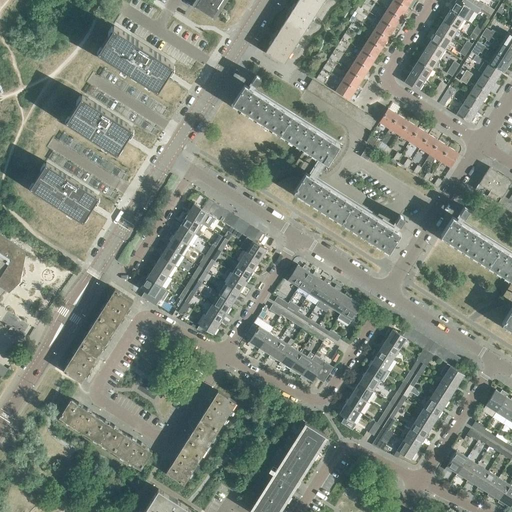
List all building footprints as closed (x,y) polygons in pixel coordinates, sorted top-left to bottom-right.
[(197,0),(195,5),(192,3),(192,4),(215,18),(213,16),(222,0),(197,0)] [(290,12),(283,23),(301,35),(318,8),(305,0),(298,0),(293,8),(290,12)] [(305,0),(318,8),(323,0),(305,0)] [(394,0),(392,0),(386,9),(400,18),(407,8),(394,0)] [(453,5),(452,6),(450,10),(463,18),(467,21),(473,11),(474,11),(457,0),(455,0),(456,0),(455,0),(452,0),(450,4),(453,5)] [(364,3),(361,7),(367,11),(370,7),(364,3)] [(490,15),(493,10),(482,3),(479,8),(490,15)] [(400,18),(386,9),(380,19),(394,28),(400,18)] [(450,10),(443,20),(457,28),(463,18),(450,10)] [(355,17),(361,21),(364,17),(357,13),(355,17)] [(380,19),(374,29),(387,38),(394,28),(380,19)] [(437,30),(450,38),(457,28),(443,20),(437,30)] [(266,51),(284,63),(301,35),(283,23),(276,35),(273,39),(266,51)] [(348,27),(355,32),(357,28),(351,23),(348,27)] [(99,48),(98,50),(105,55),(110,58),(121,65),(127,69),(132,72),(138,76),(145,80),(150,84),(158,88),(159,87),(162,82),(162,81),(165,76),(169,70),(173,65),(174,63),(114,25),(113,27),(109,32),(105,38),(104,41),(102,43),(99,48)] [(477,36),(481,29),(476,26),(472,32),(477,36)] [(486,27),(484,31),(495,38),(498,33),(492,29),(491,31),(486,27)] [(374,29),(367,40),(381,48),(387,38),(374,29)] [(437,30),(431,40),(444,49),(450,38),(437,30)] [(481,35),(486,38),(485,39),(491,43),(495,38),(484,31),(481,35)] [(511,34),(508,32),(501,42),(511,48),(511,34)] [(381,48),(367,40),(361,50),(375,58),(381,48)] [(424,50),(438,59),(444,49),(431,40),(424,50)] [(466,40),(463,46),(468,50),(472,44),(466,40)] [(495,52),(508,61),(511,54),(511,48),(501,42),(495,52)] [(338,44),(335,48),(342,52),(345,48),(338,44)] [(481,48),(475,44),(470,52),(475,55),(476,55),(479,50),(480,50),(481,48)] [(468,50),(463,46),(459,52),(464,56),(468,50)] [(361,50),(355,60),(368,69),(375,58),(361,50)] [(418,60),(431,69),(438,59),(424,50),(418,60)] [(495,52),(488,63),(502,71),(508,61),(495,52)] [(332,54),(329,58),(336,62),(338,58),(332,54)] [(482,59),(476,55),(475,55),(473,60),(479,64),(482,59)] [(368,69),(355,60),(348,70),(362,79),(368,69)] [(418,60),(411,70),(425,79),(429,81),(432,76),(428,74),(431,69),(418,60)] [(454,61),(450,66),(455,70),(459,64),(454,61)] [(488,63),(482,73),(495,81),(502,71),(488,63)] [(325,64),(323,68),(329,72),(332,68),(325,64)] [(455,70),(450,66),(446,73),(451,76),(455,70)] [(348,70),(342,80),(356,89),(362,79),(348,70)] [(405,81),(418,89),(425,79),(411,70),(405,81)] [(466,70),(463,75),(469,78),(472,74),(466,70)] [(482,73),(475,83),(489,91),(495,81),(482,73)] [(251,81),(256,85),(257,85),(261,78),(256,75),(251,81)] [(469,78),(463,75),(460,80),(466,84),(469,78)] [(305,89),(310,92),(317,82),(312,79),(305,89)] [(356,89),(342,80),(335,91),(349,99),(356,89)] [(437,86),(443,90),(446,84),(441,81),(437,86)] [(322,86),(317,82),(310,92),(315,96),(322,86)] [(469,93),(483,101),(489,91),(475,83),(469,93)] [(339,144),(307,124),(244,84),(233,102),(311,152),(315,154),(319,157),(325,161),(328,163),(339,145),(339,144)] [(315,96),(320,99),(327,89),(322,86),(315,96)] [(431,97),(436,101),(443,90),(437,86),(431,97)] [(445,92),(450,95),(453,90),(448,87),(445,92)] [(332,92),(327,89),(320,99),(325,102),(332,92)] [(325,102),(330,105),(336,95),(332,92),(325,102)] [(450,95),(445,92),(438,102),(444,106),(450,95)] [(469,93),(463,103),(476,112),(483,101),(469,93)] [(67,118),(66,120),(76,126),(81,130),(102,143),(107,146),(117,153),(118,151),(122,145),(121,145),(129,134),(133,128),(133,127),(82,94),(81,96),(77,101),(78,102),(71,113),(70,113),(67,118)] [(341,98),(336,95),(330,105),(335,108),(341,98)] [(335,108),(340,111),(346,101),(341,98),(335,108)] [(351,104),(346,101),(340,111),(345,114),(351,104)] [(456,113),(470,122),(476,112),(463,103),(456,113)] [(345,114),(350,118),(356,108),(351,104),(345,114)] [(361,111),(356,108),(350,118),(355,121),(361,111)] [(379,121),(389,128),(398,114),(388,108),(379,121)] [(355,121),(360,124),(366,114),(361,111),(355,121)] [(371,117),(366,114),(360,124),(365,127),(371,117)] [(399,134),(408,121),(398,114),(389,128),(399,134)] [(365,127),(370,130),(376,120),(371,117),(365,127)] [(399,134),(409,141),(418,127),(408,121),(399,134)] [(409,141),(420,147),(428,133),(418,127),(409,141)] [(383,152),(386,154),(386,155),(391,148),(385,145),(390,136),(386,133),(380,142),(376,148),(383,152)] [(430,154),(438,140),(428,133),(420,147),(430,154)] [(376,148),(380,142),(377,139),(372,146),(376,148)] [(435,157),(440,160),(449,146),(438,140),(430,154),(426,159),(431,163),(435,157)] [(360,156),(367,160),(373,151),(373,150),(366,146),(366,147),(367,147),(361,155),(360,156)] [(440,160),(450,167),(459,153),(449,146),(440,160)] [(397,161),(401,155),(397,152),(393,158),(397,161)] [(325,161),(319,157),(309,174),(314,178),(325,161)] [(31,186),(30,187),(41,194),(46,197),(67,211),(72,214),(83,221),(84,219),(87,214),(95,202),(98,197),(99,195),(46,162),(45,163),(42,168),(42,169),(34,181),(31,186)] [(413,171),(417,174),(421,167),(417,165),(413,171)] [(494,179),(491,184),(488,189),(485,194),(497,202),(498,203),(510,183),(501,178),(502,175),(489,166),(485,172),(494,179)] [(423,178),(427,180),(431,174),(427,171),(423,178)] [(389,250),(400,232),(361,207),(314,178),(309,174),(306,172),(303,177),(294,190),(389,250)] [(485,172),(481,177),(491,184),(494,179),(485,172)] [(478,183),(488,189),(491,184),(481,177),(478,183)] [(434,184),(438,187),(442,181),(438,178),(434,184)] [(478,183),(475,188),(475,189),(475,188),(485,194),(488,189),(478,183)] [(511,184),(510,183),(498,203),(511,211),(511,184)] [(209,198),(202,208),(207,212),(212,204),(214,202),(209,198)] [(219,205),(214,202),(212,204),(207,212),(208,212),(213,215),(219,205)] [(208,212),(207,212),(202,208),(194,203),(187,214),(201,223),(208,212)] [(219,205),(213,215),(218,218),(224,208),(219,205)] [(459,213),(464,216),(464,217),(469,209),(464,206),(459,213)] [(229,211),(224,208),(218,218),(223,221),(229,211)] [(223,221),(225,223),(228,225),(234,214),(229,211),(223,221)] [(180,224),(194,233),(198,236),(199,236),(201,232),(200,229),(204,224),(201,223),(187,214),(186,213),(184,213),(182,217),(182,219),(183,220),(180,224)] [(239,218),(234,214),(228,225),(230,226),(233,228),(239,218)] [(395,222),(400,225),(405,218),(399,214),(395,222)] [(511,253),(452,216),(441,234),(511,279),(511,253)] [(235,229),(238,231),(244,221),(239,218),(233,228),(235,229)] [(249,224),(244,221),(238,231),(243,234),(249,224)] [(221,229),(218,234),(222,236),(223,237),(226,232),(230,226),(228,225),(225,223),(221,229)] [(180,224),(174,235),(188,244),(194,233),(180,224)] [(243,234),(248,237),(254,227),(249,224),(243,234)] [(230,226),(226,232),(223,237),(224,237),(228,240),(231,235),(235,229),(233,228),(230,226)] [(248,237),(252,240),(253,241),(259,230),(254,227),(248,237)] [(259,230),(253,241),(259,244),(265,234),(259,230)] [(0,295),(1,293),(2,293),(5,289),(6,289),(7,290),(9,291),(20,280),(26,250),(25,249),(7,238),(0,233),(0,295)] [(218,234),(212,244),(215,246),(222,236),(218,234)] [(188,244),(174,235),(167,245),(181,254),(188,244)] [(218,248),(221,250),(228,240),(224,237),(218,248)] [(267,249),(259,244),(253,241),(252,240),(245,251),(260,260),(267,249)] [(205,255),(209,257),(215,246),(212,244),(205,255)] [(167,245),(160,256),(175,265),(181,254),(167,245)] [(215,261),(221,250),(218,248),(211,259),(215,261)] [(245,251),(239,261),(254,270),(260,260),(245,251)] [(205,255),(198,265),(202,267),(209,257),(205,255)] [(175,265),(160,256),(154,266),(168,276),(175,265)] [(208,271),(215,261),(211,259),(205,269),(208,271)] [(239,261),(232,272),(247,281),(254,270),(239,261)] [(299,287),(309,271),(311,268),(307,266),(306,269),(298,264),(288,280),(299,287)] [(192,276),(195,278),(202,267),(198,265),(192,276)] [(154,266),(147,277),(161,286),(168,276),(154,266)] [(202,282),(208,271),(205,269),(198,280),(202,282)] [(309,293),(319,277),(321,275),(318,273),(316,275),(309,271),(299,287),(309,293)] [(240,291),(247,281),(232,272),(226,282),(240,291)] [(142,282),(143,283),(141,287),(140,287),(140,288),(145,291),(142,296),(156,305),(166,289),(161,286),(147,277),(145,276),(144,276),(141,281),(142,282)] [(192,276),(185,286),(189,289),(195,278),(192,276)] [(319,277),(309,293),(319,300),(330,284),(331,281),(328,279),(327,282),(319,277)] [(198,280),(191,290),(195,293),(202,282),(198,280)] [(226,282),(219,293),(234,302),(240,291),(226,282)] [(330,307),(341,290),(342,288),(339,286),(337,289),(330,284),(319,300),(330,307)] [(189,289),(185,286),(179,297),(182,299),(189,289)] [(63,370),(81,381),(133,300),(115,288),(63,370)] [(191,290),(185,301),(188,303),(195,293),(191,290)] [(341,313),(351,297),(353,295),(349,293),(348,295),(341,290),(330,307),(341,313)] [(227,313),(234,302),(219,293),(212,304),(227,313)] [(287,304),(288,303),(277,296),(274,301),(285,308),(287,304)] [(348,325),(351,320),(356,323),(360,317),(355,313),(363,301),(360,299),(358,302),(351,297),(341,313),(337,319),(348,325)] [(178,311),(183,314),(190,304),(188,303),(185,301),(178,311)] [(280,315),(281,314),(283,310),(272,303),(272,305),(269,309),(272,310),(280,315)] [(212,304),(205,314),(220,323),(227,313),(212,304)] [(298,311),(287,304),(285,308),(295,314),(298,311)] [(511,306),(511,308),(502,322),(511,328),(511,306)] [(294,317),(283,310),(281,314),(291,321),(294,317)] [(295,314),(306,321),(308,317),(298,311),(295,314)] [(214,334),(220,323),(205,314),(199,325),(214,334)] [(291,321),(302,327),(304,324),(294,317),(291,321)] [(306,321),(316,328),(319,324),(308,317),(306,321)] [(248,332),(253,335),(247,344),(253,348),(255,345),(259,348),(269,331),(259,325),(254,322),(248,332)] [(302,327),(312,334),(315,330),(304,324),(302,327)] [(316,328),(327,335),(329,331),(319,324),(316,328)] [(415,328),(409,325),(403,335),(407,338),(408,339),(415,328)] [(415,328),(408,339),(413,342),(420,332),(415,328)] [(338,341),(341,336),(330,329),(329,331),(327,335),(338,341)] [(407,338),(403,335),(392,329),(385,340),(400,349),(407,338)] [(312,334),(323,341),(325,337),(315,330),(312,334)] [(272,351),(280,338),(269,331),(259,348),(258,350),(261,352),(263,350),(270,354),(272,351)] [(420,332),(413,342),(418,345),(425,335),(420,332)] [(423,349),(430,338),(425,335),(418,345),(423,349)] [(273,356),(280,361),(290,345),(280,338),(272,351),(270,354),(268,357),(272,359),(273,356)] [(428,352),(435,341),(430,338),(423,349),(428,352)] [(400,349),(385,340),(379,350),(393,359),(400,349)] [(434,355),(440,345),(435,341),(428,352),(433,355),(434,355)] [(286,365),(291,367),(301,352),(290,345),(280,361),(278,364),(284,367),(286,365)] [(440,345),(434,355),(439,358),(445,348),(440,345)] [(445,348),(439,358),(444,361),(450,351),(445,348)] [(417,359),(420,362),(422,363),(425,357),(428,352),(423,349),(417,359)] [(393,359),(379,350),(372,360),(387,370),(393,359)] [(449,365),(455,354),(450,351),(444,361),(446,363),(449,365)] [(297,371),(301,374),(314,355),(308,352),(306,355),(301,352),(291,367),(289,370),(295,374),(297,371)] [(331,358),(336,361),(340,355),(335,352),(331,358)] [(426,366),(430,360),(433,355),(428,352),(425,357),(422,363),(423,363),(426,366)] [(450,365),(454,368),(460,357),(455,354),(449,365),(450,365)] [(314,355),(301,374),(300,377),(306,381),(307,378),(312,381),(316,376),(324,381),(333,367),(314,355)] [(417,359),(410,370),(414,372),(420,362),(417,359)] [(387,370),(372,360),(365,371),(380,380),(387,370)] [(0,374),(3,377),(8,369),(0,363),(0,374)] [(420,376),(426,366),(423,363),(416,374),(420,376)] [(443,376),(458,385),(465,374),(454,368),(450,365),(449,365),(446,363),(440,374),(443,376)] [(403,380),(407,383),(414,372),(410,370),(403,380)] [(380,380),(365,371),(359,382),(373,391),(380,380)] [(413,387),(420,376),(416,374),(409,384),(413,387)] [(458,385),(443,376),(437,387),(451,396),(458,385)] [(407,383),(403,380),(397,391),(400,393),(407,383)] [(359,382),(352,392),(367,401),(373,391),(359,382)] [(409,384),(403,395),(407,397),(413,387),(409,384)] [(444,407),(451,396),(437,387),(430,397),(444,407)] [(496,412),(506,396),(508,393),(505,391),(503,394),(495,389),(485,405),(496,412)] [(236,401),(218,390),(166,471),(184,483),(236,401)] [(397,391),(390,401),(393,404),(400,393),(397,391)] [(367,401),(352,392),(345,403),(360,412),(367,401)] [(400,408),(407,397),(403,395),(396,405),(400,408)] [(503,424),(511,410),(511,399),(506,396),(496,412),(493,417),(503,424)] [(430,397),(423,408),(438,417),(444,407),(430,397)] [(71,398),(59,416),(141,468),(152,450),(71,398)] [(390,401),(383,412),(387,414),(393,404),(390,401)] [(356,423),(353,422),(360,412),(345,403),(339,413),(344,417),(341,422),(352,429),(356,423)] [(396,405),(389,416),(393,418),(400,408),(396,405)] [(423,408),(417,418),(431,428),(438,417),(423,408)] [(387,414),(383,412),(376,422),(380,425),(387,414)] [(387,429),(393,418),(389,416),(383,426),(387,429)] [(424,438),(425,438),(428,438),(429,436),(429,433),(428,433),(431,428),(417,418),(410,429),(424,438)] [(373,435),(380,425),(376,422),(375,421),(368,432),(371,434),(373,435)] [(485,429),(486,428),(475,421),(472,426),(482,433),(485,429)] [(275,469),(272,472),(275,474),(252,511),(250,509),(249,510),(252,511),(276,511),(325,435),(328,437),(328,436),(305,422),(307,424),(280,467),(273,463),(271,466),(275,469)] [(386,443),(393,433),(387,429),(383,426),(376,437),(379,438),(383,441),(386,443)] [(410,429),(403,440),(418,449),(424,438),(410,429)] [(481,436),(470,429),(467,434),(478,440),(478,439),(481,436)] [(495,436),(485,429),(482,433),(493,440),(495,436)] [(495,436),(493,440),(503,447),(508,439),(498,433),(496,437),(495,436)] [(503,447),(511,452),(511,446),(510,445),(511,442),(511,433),(508,439),(503,447)] [(491,442),(481,436),(478,439),(489,446),(491,442)] [(418,449),(403,440),(397,450),(401,452),(411,459),(418,449)] [(489,446),(500,453),(502,449),(491,442),(489,446)] [(457,473),(467,457),(452,448),(446,458),(450,460),(445,468),(448,471),(450,468),(457,473)] [(500,453),(510,459),(511,456),(511,455),(502,449),(500,453)] [(477,464),(467,457),(457,473),(455,475),(459,477),(460,475),(467,479),(477,464)] [(478,486),(488,470),(477,464),(467,479),(466,482),(469,484),(471,481),(478,486)] [(499,477),(488,470),(478,486),(476,489),(480,491),(481,488),(488,493),(499,477)] [(499,477),(488,493),(487,495),(490,497),(492,495),(499,499),(509,484),(499,477)] [(511,503),(511,485),(509,484),(499,499),(497,502),(501,504),(502,501),(510,506),(511,503)] [(188,511),(190,510),(191,509),(178,500),(158,488),(142,511),(188,511)]
